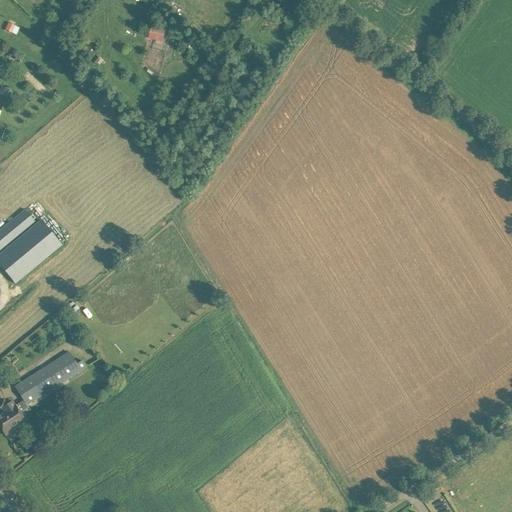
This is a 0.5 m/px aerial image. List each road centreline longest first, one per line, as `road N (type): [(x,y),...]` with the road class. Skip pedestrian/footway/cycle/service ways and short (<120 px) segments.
road 1 (track): [(314,0),(479,131),(511,175)]
road 2 (unclassified): [(375,511),(511,424)]
